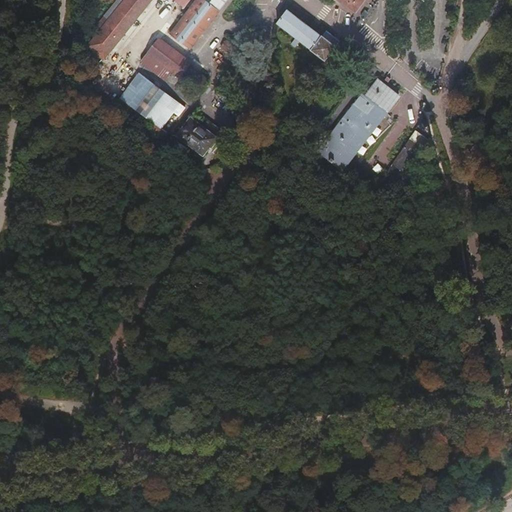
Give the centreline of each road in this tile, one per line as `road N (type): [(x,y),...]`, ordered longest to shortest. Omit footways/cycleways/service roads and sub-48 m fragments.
road 1 (secondary): [(511,410),(0,475)]
road 2 (track): [(0,220),(9,134),(20,97),(54,46),(59,0)]
